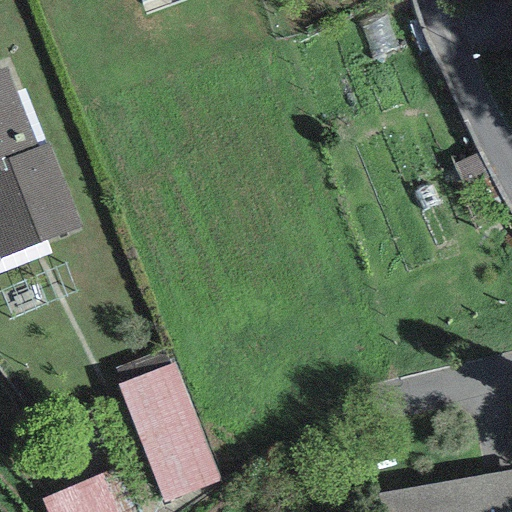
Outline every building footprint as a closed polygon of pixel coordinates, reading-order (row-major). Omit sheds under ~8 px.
[(136,0),(141,14),(180,0),(136,0)] [(5,74),(0,75),(0,264),(80,233),(47,150),(37,154),(5,74)] [(171,368),(119,389),(165,506),(217,485),(171,368)] [(511,511),(511,476),(345,505),(346,511),(511,511)] [(114,511),(100,479),(41,504),(44,511),(114,511)]
